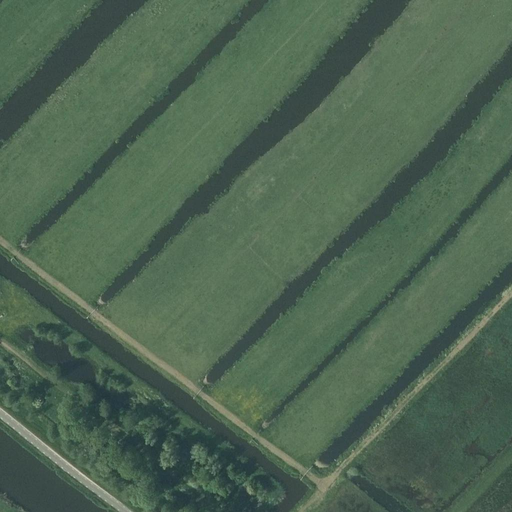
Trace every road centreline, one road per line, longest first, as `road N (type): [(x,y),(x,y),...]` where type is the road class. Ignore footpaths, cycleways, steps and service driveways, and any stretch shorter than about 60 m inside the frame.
road 1 (track): [(0,240),(323,485)]
road 2 (track): [(511,290),(300,511)]
road 3 (unclassified): [(127,511),(0,413)]
